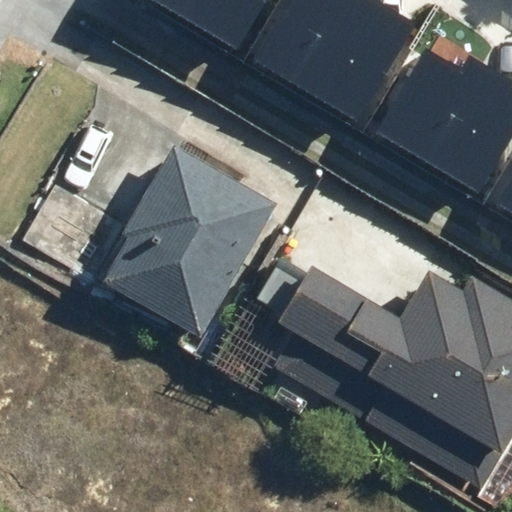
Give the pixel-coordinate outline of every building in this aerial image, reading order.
[(149,0),(234,50),(264,0),(149,0)] [(372,0),(281,0),(248,56),(357,121),(415,25),(372,0)] [(423,48),(374,130),(479,192),(511,136),(511,80),(471,56),(462,71),(423,48)] [(184,139),(134,225),(140,229),(112,277),(209,333),(287,198),(184,139)] [(511,174),(494,204),(511,214),(511,174)] [(479,488),(511,432),(511,299),(476,278),(465,297),(432,277),(406,321),(316,267),(282,323),(297,332),(276,368),(479,488)] [(141,511),(143,510),(146,511),(182,511),(225,440),(69,347),(10,447),(117,511),(141,511)]
